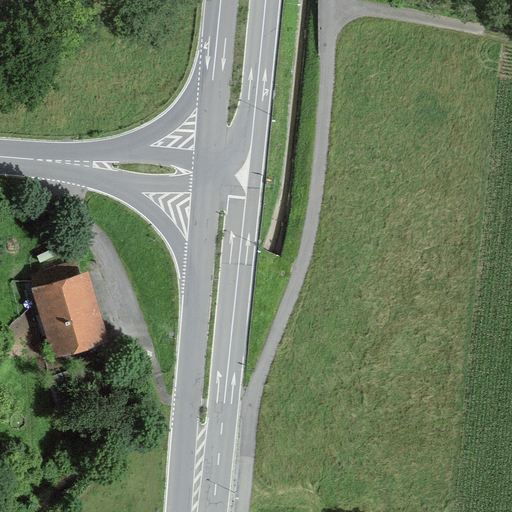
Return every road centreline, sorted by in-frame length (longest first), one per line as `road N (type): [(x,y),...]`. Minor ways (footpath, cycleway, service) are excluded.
road 1 (secondary): [(202,511),(221,426),(243,220)]
road 2 (secondary): [(198,280),(185,425),(187,511)]
road 3 (track): [(326,6),(511,36)]
road 4 (secondary): [(251,145),(264,0)]
road 5 (secondary): [(218,59),(163,127),(112,151)]
road 6 (secondary): [(112,180),(165,227),(198,280)]
